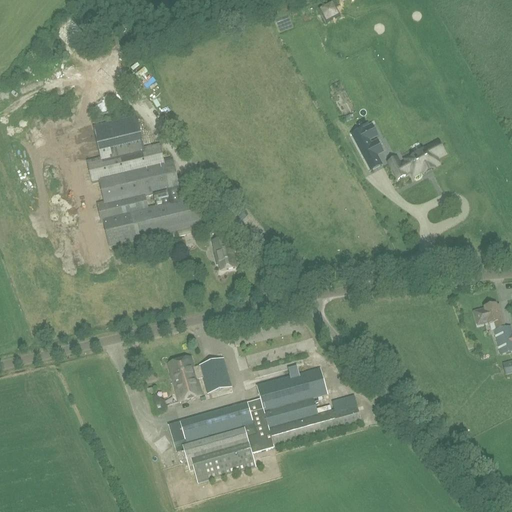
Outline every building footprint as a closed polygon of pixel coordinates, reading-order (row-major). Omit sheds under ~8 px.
[(101,221),(103,220),(109,247),(202,226),(195,198),(181,201),(178,190),(180,190),(173,161),(164,163),(160,146),(145,149),(137,118),(94,127),(101,159),(88,162),(92,180),(98,178),(104,203),(97,205),(101,221)] [(363,129),(352,135),(371,171),(382,166),(369,141),(378,137),(372,125),(363,130),(363,129)] [(396,159),(389,163),(398,180),(406,176),(405,174),(411,171),(414,177),(422,172),(423,174),(424,175),(434,170),(434,168),(433,167),(438,164),(436,158),(444,154),(439,143),(423,152),(415,156),(406,161),(407,163),(401,167),(396,159)] [(427,199),(412,206),(418,218),(433,211),(427,199)] [(433,236),(444,227),(433,214),(423,223),(433,236)] [(451,238),(465,226),(460,220),(445,232),(451,238)] [(220,264),(221,272),(237,269),(233,247),(230,248),(228,239),(213,242),(218,264),(220,264)] [(505,329),(501,312),(499,305),(496,306),(496,305),(484,308),(485,309),(474,311),(477,325),(488,322),(489,325),(494,324),(496,331),(494,331),(500,356),(511,352),(511,333),(511,327),(505,329)] [(231,389),(226,368),(223,360),(194,368),(191,358),(168,364),(179,403),(202,397),(197,381),(203,379),(207,395),(231,389)] [(257,387),(261,400),(168,426),(176,454),(184,452),(189,471),(193,470),(197,484),(256,468),(252,456),(362,424),(354,395),(332,402),(335,410),(319,415),(314,399),(328,395),(320,369),(257,387)]
